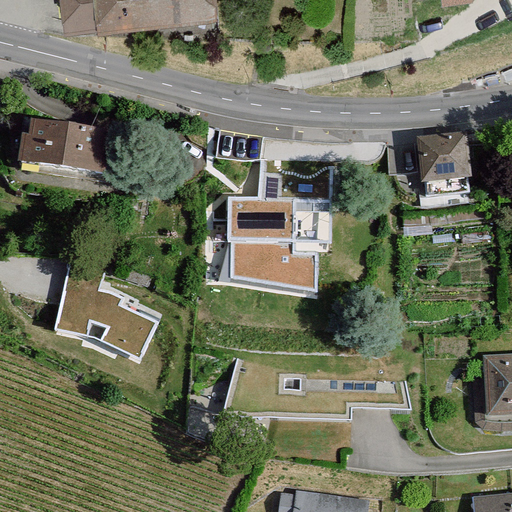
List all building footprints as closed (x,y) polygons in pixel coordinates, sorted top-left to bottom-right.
[(63,0),(67,32),(219,21),(216,0),(63,0)] [(114,129),(26,117),(19,165),(107,178),(114,129)] [(421,134),(424,180),(483,176),(479,130),(421,134)] [(333,160),(261,160),(261,199),(225,199),(225,243),(293,244),(293,199),(333,199),(333,160)] [(106,270),(72,260),(57,330),(87,338),(92,322),(108,327),(100,340),(141,360),(157,325),(120,308),(123,301),(97,291),(106,270)] [(511,356),(483,358),(487,417),(511,415),(511,356)] [(414,365),(233,358),(231,420),(350,424),(350,405),(412,407),(414,365)] [(363,511),(366,496),(295,485),(291,511),(363,511)] [(511,511),(511,493),(468,498),(469,511),(511,511)]
